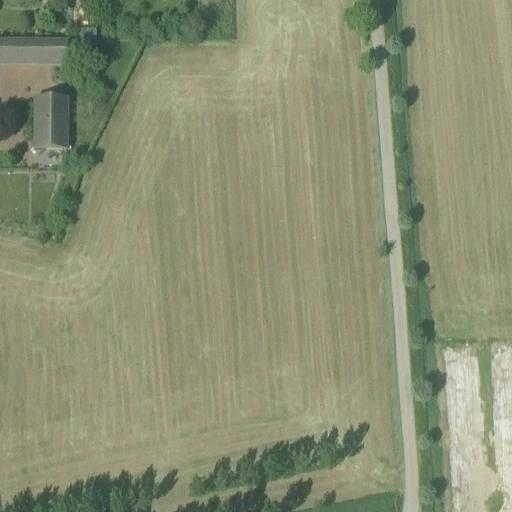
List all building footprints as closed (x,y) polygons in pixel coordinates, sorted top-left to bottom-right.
[(15,44),(0,44),(0,62),(15,63),(15,44)] [(66,45),(15,44),(15,63),(66,63),(66,45)] [(66,101),(34,101),(34,152),(66,153),(66,101)] [(511,350),(501,351),(502,371),(511,370),(511,350)] [(469,373),(446,374),(449,448),(472,447),(469,373)]
